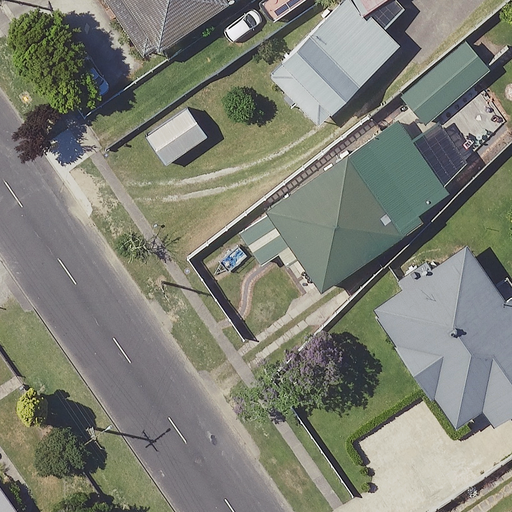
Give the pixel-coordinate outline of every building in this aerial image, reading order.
[(124,0),(156,46),(223,0),(124,0)] [(356,0),(341,0),(280,63),(330,112),(399,41),(356,0)] [(466,38),(402,94),(427,123),(491,67),(466,38)] [(188,105),(147,133),(167,162),(208,134),(188,105)] [(499,140),(474,108),(452,126),(478,158),(499,140)] [(366,136),(265,207),(322,288),(423,218),(366,136)] [(511,304),(466,240),(373,306),(457,424),(481,408),(494,427),(511,414),(511,304)] [(0,511),(22,511),(0,480),(0,511)]
